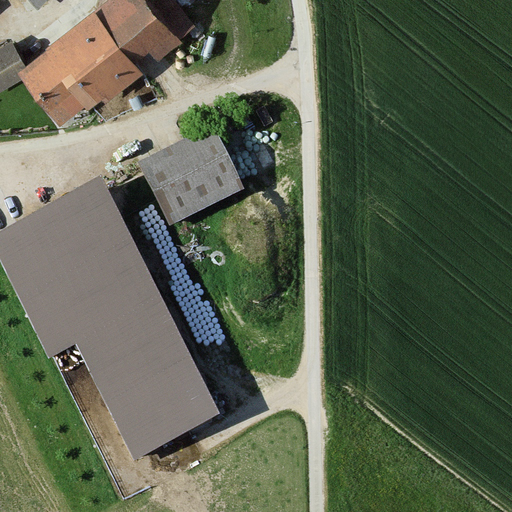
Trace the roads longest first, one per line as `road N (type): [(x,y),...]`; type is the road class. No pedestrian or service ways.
road 1 (track): [(0,147),(64,139),(306,72)]
road 2 (unclassified): [(301,0),(313,266)]
road 3 (track): [(313,266),(318,511)]
